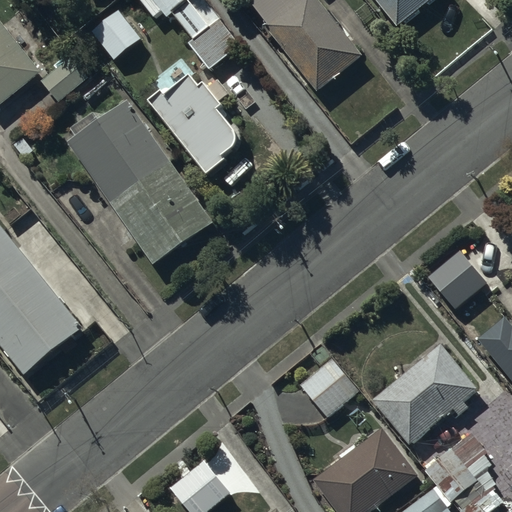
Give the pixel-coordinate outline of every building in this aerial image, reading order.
[(140,0),(156,19),(164,13),(170,20),(175,15),(196,41),(190,45),(212,71),(242,46),(204,0),(140,0)] [(258,0),(253,4),(269,25),(266,26),(318,93),(365,57),(320,0),(258,0)] [(376,0),(399,28),(434,0),(376,0)] [(121,13),(95,33),(116,62),(143,41),(121,13)] [(0,19),(0,109),(44,75),(0,19)] [(91,80),(74,58),(43,83),(61,104),(91,80)] [(164,92),(151,103),(213,179),(230,165),(226,159),(237,150),(237,149),(238,149),(238,148),(239,147),(239,146),(240,145),(240,144),(240,143),(240,142),(240,141),(240,140),(240,139),(240,138),(240,137),(240,136),(239,136),(239,135),(239,134),(238,133),(238,132),(237,132),(237,131),(236,131),(236,130),(235,130),(235,129),(234,129),(221,113),(226,109),(207,86),(202,89),(192,77),(168,97),(164,92)] [(77,139),(70,143),(156,266),(216,224),(130,101),(102,120),(95,111),(70,128),(77,139)] [(0,343),(27,377),(85,331),(0,224),(0,343)] [(460,253),(428,279),(455,312),(487,286),(460,253)] [(511,328),(504,319),(479,340),(511,380),(511,328)] [(480,391),(443,346),(375,402),(413,447),(456,411),(461,417),(471,409),(465,403),(480,391)] [(361,393),(334,361),(303,386),(330,420),(361,393)] [(374,511),(420,477),(384,429),(359,449),(357,446),(342,458),(344,461),(316,482),(338,511),(374,511)] [(479,480),(454,446),(426,466),(451,500),(479,480)] [(454,511),(437,489),(405,511),(454,511)]
